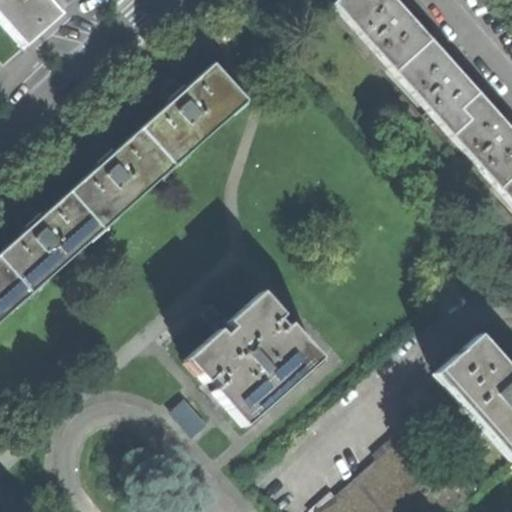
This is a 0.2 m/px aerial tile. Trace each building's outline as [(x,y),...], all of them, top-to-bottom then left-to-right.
[(0,0),(0,24),(21,48),(58,16),(43,0),(0,0)] [(229,0),(205,0),(189,15),(204,31),(233,4),(229,0)] [(392,0),(335,0),(331,4),(511,207),(511,133),(501,122),(450,64),(398,6),(392,0)] [(141,127),(174,165),(245,102),(212,64),(183,90),(173,79),(165,86),(156,94),(166,105),(141,127)] [(95,168),(70,190),(103,228),(174,165),(141,127),(112,153),(102,142),(94,150),(85,157),(95,168)] [(0,256),(32,292),(103,228),(70,190),(40,217),(30,206),(22,213),(13,221),(23,232),(0,252),(0,256)] [(0,320),(32,292),(0,256),(0,320)] [(215,333),(183,361),(203,385),(208,381),(215,389),(210,393),(241,428),(318,360),(287,325),(282,329),(275,321),(280,317),(259,293),(226,323),(232,329),(220,339),(215,333)] [(202,319),(215,333),(220,339),(232,329),(226,323),(213,309),(208,314),(202,319)] [(511,376),(476,336),(435,372),(511,458),(511,376)] [(182,403),(170,414),(190,437),(203,426),(182,403)] [(419,423),(319,511),(453,511),(479,490),(419,423)]
